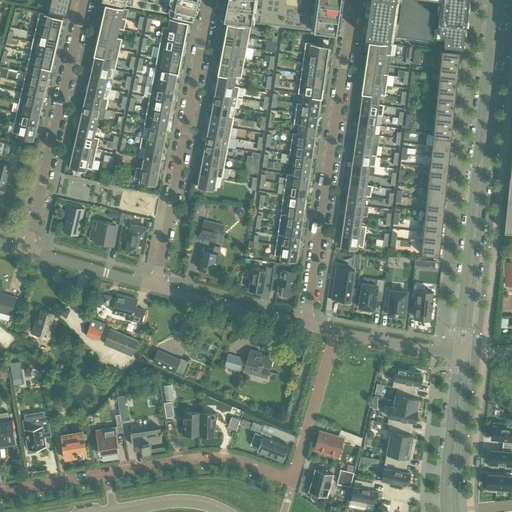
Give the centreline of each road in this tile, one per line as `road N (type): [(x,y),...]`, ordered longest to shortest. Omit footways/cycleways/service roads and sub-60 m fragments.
road 1 (unclassified): [(0,495),(201,459),(294,482),(336,333)]
road 2 (tertiary): [(469,354),(507,0)]
road 3 (tertiary): [(491,0),(456,353)]
road 4 (residential): [(307,327),(353,0)]
road 5 (residential): [(157,287),(210,0)]
road 6 (residential): [(82,0),(24,251)]
road 7 (tertiary): [(456,353),(444,511)]
road 8 (tertiary): [(456,511),(469,354)]
road 9 (unclassified): [(307,327),(157,287)]
road 10 (unclassified): [(157,287),(24,251)]
road 11 (unclassified): [(456,353),(336,333)]
